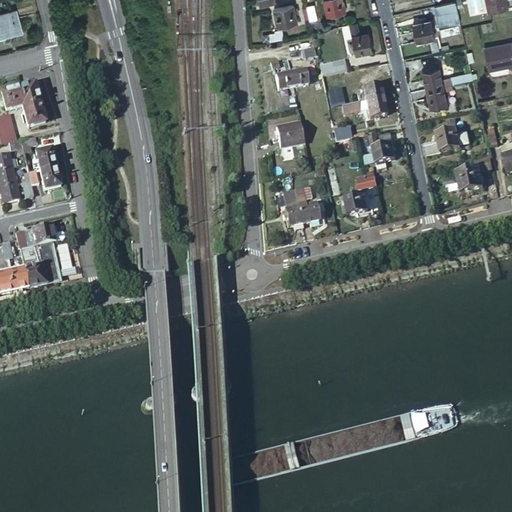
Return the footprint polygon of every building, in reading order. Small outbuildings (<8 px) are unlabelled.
[(342,0),(323,0),(326,16),(345,12),(342,0)] [(455,2),(440,5),(442,17),(444,27),(446,35),(462,31),(461,28),(455,2)] [(277,8),(282,28),(299,24),(294,4),(277,8)] [(314,6),(307,8),(310,20),(316,18),(314,6)] [(14,10),(0,14),(0,40),(6,39),(5,35),(20,31),(14,10)] [(444,27),(442,17),(431,20),(433,29),(444,27)] [(433,29),(431,20),(413,23),(417,42),(435,39),(433,29)] [(358,34),(356,22),(349,23),(350,24),(352,35),(351,36),(355,54),(372,50),(368,32),(358,34)] [(485,48),(489,69),(511,64),(511,43),(511,42),(485,48)] [(305,59),(317,57),(315,47),(303,49),(305,59)] [(270,63),(272,70),(279,69),(277,62),(270,63)] [(322,68),(324,75),(337,72),(336,65),(322,68)] [(423,71),(427,89),(451,84),(472,79),(471,71),(450,76),(450,79),(442,80),(439,68),(423,71)] [(289,74),(292,88),(308,85),(305,71),(289,74)] [(277,91),(292,88),(289,74),(275,78),(277,91)] [(451,84),(427,89),(431,108),(447,105),(444,90),(453,89),(451,84)] [(366,102),(382,99),(379,85),(363,88),(366,102)] [(1,94),(6,112),(26,106),(31,127),(46,123),(36,89),(32,86),(1,94)] [(326,93),(329,107),(341,105),(338,91),(326,93)] [(386,116),(382,99),(366,102),(370,120),(386,116)] [(358,104),(341,107),(343,115),(359,112),(358,104)] [(9,115),(0,117),(0,137),(2,146),(9,145),(16,143),(9,115)] [(437,135),(441,154),(462,150),(456,121),(451,122),(453,132),(437,135)] [(281,154),(306,148),(301,127),(276,132),(281,154)] [(347,129),(333,132),(336,144),(349,140),(347,129)] [(489,133),(492,147),(499,146),(496,132),(489,133)] [(376,135),(369,136),(371,148),(372,148),(376,164),(395,161),(392,144),(378,146),(378,145),(392,142),(390,133),(376,135)] [(37,146),(35,139),(21,142),(23,150),(24,153),(32,151),(31,148),(37,146)] [(11,153),(23,150),(21,142),(16,143),(9,145),(11,153)] [(511,153),(511,143),(502,146),(505,155),(511,153)] [(41,172),(55,168),(51,150),(40,152),(37,153),(41,172)] [(507,174),(511,173),(511,153),(505,155),(502,156),(507,174)] [(0,173),(12,171),(9,155),(0,156),(0,173)] [(493,172),(490,159),(470,163),(472,170),(456,173),(461,194),(484,189),(481,174),(493,172)] [(59,187),(55,168),(41,172),(45,190),(59,187)] [(0,188),(15,185),(12,171),(0,173),(0,188)] [(37,173),(28,175),(30,182),(31,187),(39,185),(37,173)] [(364,190),(377,187),(375,180),(367,182),(358,183),(359,191),(364,190)] [(25,199),(33,197),(31,187),(30,182),(22,183),(25,199)] [(0,188),(0,192),(2,205),(18,201),(15,185),(0,188)] [(300,192),(294,193),(297,205),(302,204),(300,192)] [(294,231),(303,229),(302,226),(298,209),(297,205),(294,193),(283,195),(287,211),(284,212),(288,229),(293,228),(294,231)] [(344,199),(348,218),(369,213),(365,195),(360,196),(344,199)] [(322,204),(298,209),(302,226),(320,222),(318,216),(324,214),(322,204)] [(51,226),(32,231),(35,247),(51,244),(55,243),(53,234),(51,226)] [(32,231),(23,233),(27,249),(35,247),(32,231)] [(55,243),(63,241),(65,237),(63,234),(61,232),(53,234),(55,243)] [(15,235),(17,243),(19,251),(21,251),(27,249),(23,233),(15,235)] [(13,259),(10,244),(2,246),(5,261),(13,259)] [(27,249),(21,251),(22,257),(25,270),(29,290),(60,283),(51,244),(35,247),(27,249)] [(12,294),(29,290),(25,270),(8,274),(12,294)] [(0,296),(12,294),(8,274),(0,275),(0,296)]
